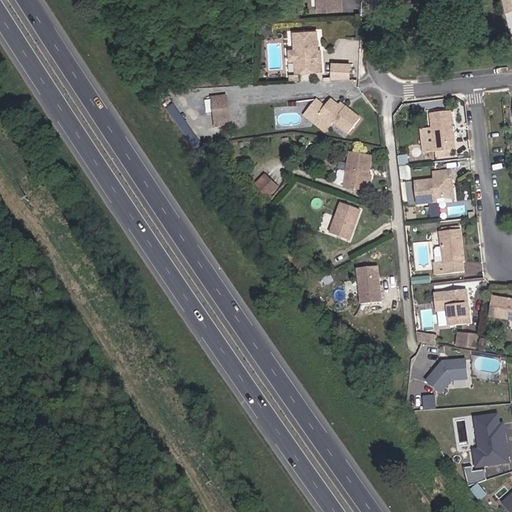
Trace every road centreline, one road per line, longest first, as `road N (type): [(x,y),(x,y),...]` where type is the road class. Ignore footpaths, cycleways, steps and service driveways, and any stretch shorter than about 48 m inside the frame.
road 1 (motorway): [(377,511),(28,0)]
road 2 (motorway): [(0,11),(338,511)]
road 3 (unknown): [(383,82),(398,295),(407,324)]
road 4 (residential): [(507,259),(495,240),(473,82)]
road 5 (residential): [(376,0),(374,68),(383,82),(409,91),(473,82)]
